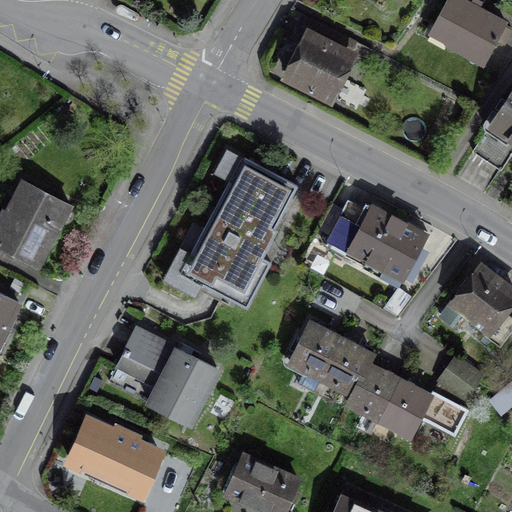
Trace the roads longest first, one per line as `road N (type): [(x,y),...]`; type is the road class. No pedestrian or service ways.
road 1 (residential): [(208,86),(0,485)]
road 2 (residential): [(208,86),(511,244)]
road 3 (residential): [(0,11),(30,27),(99,31),(208,86)]
